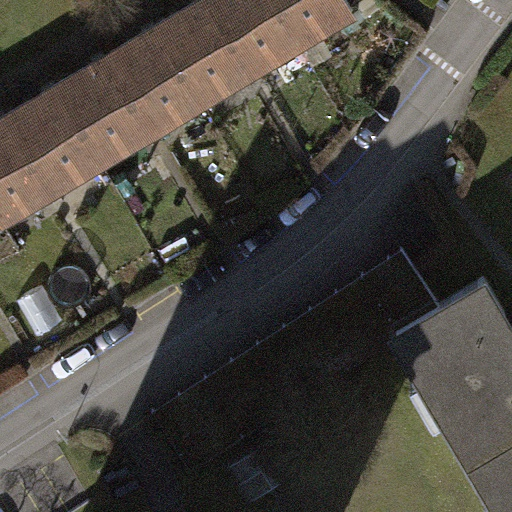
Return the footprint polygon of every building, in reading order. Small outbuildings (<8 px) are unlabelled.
[(352,4),(349,0),(198,0),(0,118),(0,213),(50,184),(150,124),(249,65),(352,4)] [(155,412),(189,464),(398,329),(397,328),(438,301),(419,272),(406,251),(155,412)] [(398,329),(473,454),(511,431),(511,323),(484,276),(438,301),(397,328),(398,329)] [(44,284),(18,298),(40,338),(66,323),(44,284)] [(511,511),(511,431),(473,454),(507,511),(511,511)] [(278,436),(229,466),(251,502),(276,487),(300,472),(278,436)]
